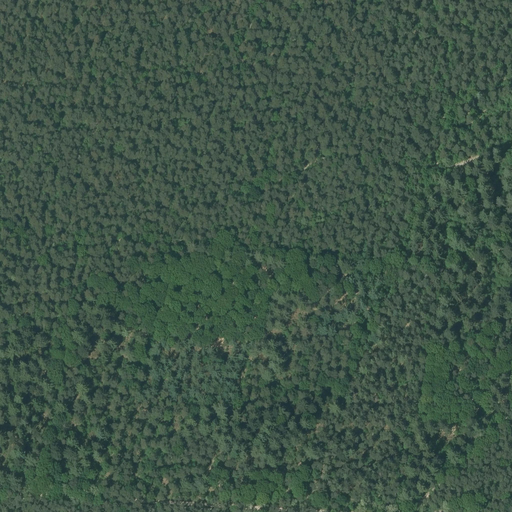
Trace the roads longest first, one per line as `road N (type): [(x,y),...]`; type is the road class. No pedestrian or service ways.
road 1 (track): [(402,262),(0,226)]
road 2 (track): [(0,491),(348,511)]
road 3 (track): [(449,264),(402,262),(402,252),(434,168),(461,0)]
road 4 (track): [(511,141),(434,168),(332,151),(265,180)]
road 5 (track): [(257,247),(271,118),(262,80),(241,50),(253,0)]
road 6 (track): [(256,72),(0,86)]
road 7 (track): [(411,511),(511,413)]
